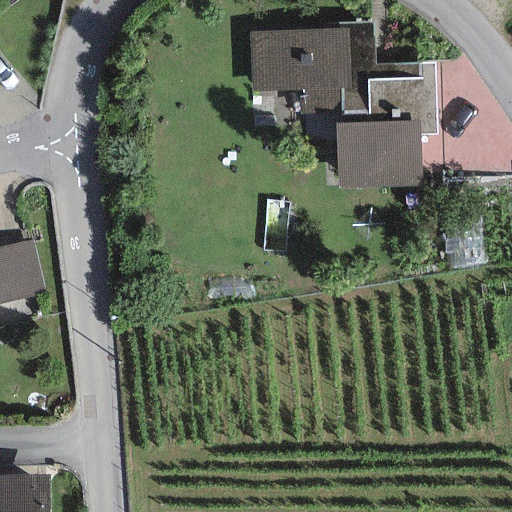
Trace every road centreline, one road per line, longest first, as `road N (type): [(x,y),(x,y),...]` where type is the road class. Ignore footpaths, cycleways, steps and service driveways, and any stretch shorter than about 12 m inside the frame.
road 1 (residential): [(75,142),(109,511)]
road 2 (residential): [(114,0),(84,45),(75,142)]
